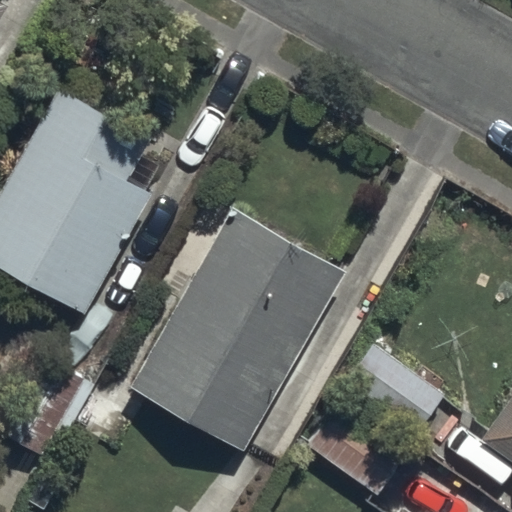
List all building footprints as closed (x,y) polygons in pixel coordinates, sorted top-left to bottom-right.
[(0,185),(0,265),(80,313),(150,194),(124,179),(146,142),(57,89),(0,185)] [(232,208),(126,383),(236,450),(342,275),(232,208)] [(443,395),(370,342),(341,382),(415,435),(443,395)] [(511,392),(480,438),(511,460),(511,392)] [(336,405),(308,444),(375,493),(404,455),(336,405)]
